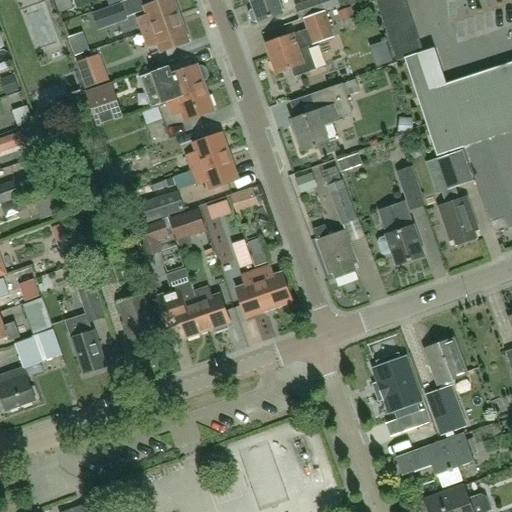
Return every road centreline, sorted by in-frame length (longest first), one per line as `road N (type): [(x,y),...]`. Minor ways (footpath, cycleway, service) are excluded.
road 1 (residential): [(330,337),(211,0)]
road 2 (tertiary): [(0,456),(313,346)]
road 3 (tertiary): [(330,337),(511,271)]
road 4 (residential): [(377,511),(313,346)]
